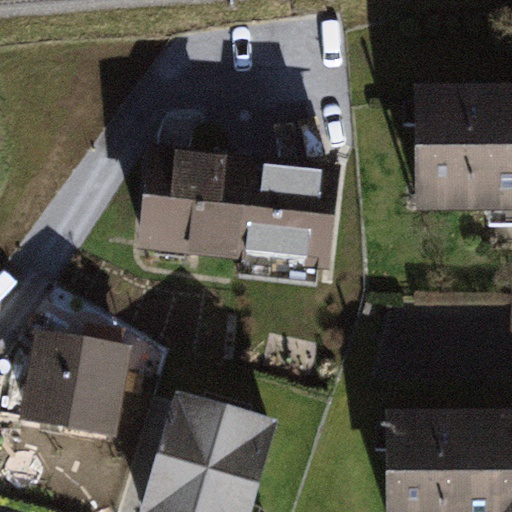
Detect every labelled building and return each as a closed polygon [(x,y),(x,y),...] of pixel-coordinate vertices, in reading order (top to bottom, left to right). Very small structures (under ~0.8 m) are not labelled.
[(511,86),(416,88),(417,214),(511,213),(511,86)] [(148,150),(139,250),(232,258),(241,158),(148,150)] [(241,158),(232,258),(325,266),(334,166),(241,158)] [(38,335),(19,423),(103,441),(122,353),(38,335)] [(140,511),(245,511),(272,420),(174,392),(140,511)] [(511,511),(511,411),(384,413),(385,511),(511,511)]
